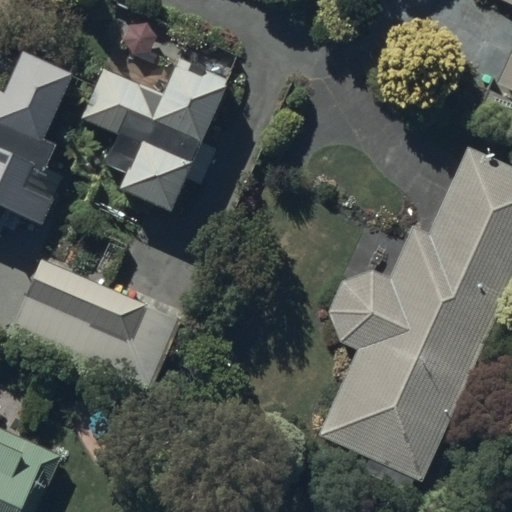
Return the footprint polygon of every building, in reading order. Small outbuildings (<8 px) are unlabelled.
[(511,0),(499,0),(496,7),(511,14),(511,54),(494,95),(511,103),(511,0)] [(119,56),(82,140),(115,155),(103,182),(125,191),(120,203),(173,226),(185,198),(204,207),(220,170),(201,162),(229,96),(181,75),(178,81),(119,56)] [(69,89),(16,66),(0,104),(0,249),(5,239),(39,254),(62,200),(41,191),(53,163),(39,157),(69,89)] [(511,279),(511,175),(460,153),(421,241),(406,235),(385,281),(383,280),(380,279),(376,278),(373,277),(369,277),(366,277),(362,277),(359,277),(355,278),(352,279),(348,281),(345,282),(342,284),(339,286),(337,289),(334,292),(332,294),(330,298),(328,301),(327,304),(326,308),(325,311),(325,315),(325,318),(325,322),(325,326),(326,329),(327,333),(329,336),(330,339),(332,342),(335,345),(337,348),(340,350),(343,352),(346,354),(349,356),(352,357),(314,444),(419,491),(511,279)] [(178,321),(40,260),(8,332),(145,393),(178,321)] [(0,511),(31,511),(51,469),(0,445),(0,511)]
